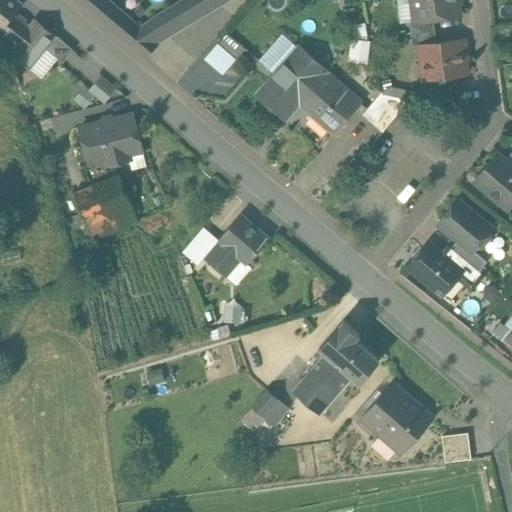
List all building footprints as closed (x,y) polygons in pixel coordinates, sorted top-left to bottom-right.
[(30,28),(13,15),(21,5),(13,0),(0,0),(0,29),(4,32),(19,44),(11,54),(28,68),(54,36),(36,21),(30,28)] [(77,0),(145,56),(156,42),(139,28),(106,0),(77,0)] [(184,0),(139,28),(156,42),(225,0),(184,0)] [(456,0),(412,0),(415,21),(433,19),(459,16),(456,0)] [(433,19),(415,21),(409,22),(411,34),(435,31),(433,19)] [(435,31),(411,34),(412,46),(421,45),(436,43),(435,31)] [(19,44),(4,32),(0,36),(8,57),(11,54),(19,44)] [(310,34),(257,95),(286,120),(300,103),(305,98),(304,97),(327,70),(328,71),(338,59),(310,34)] [(436,43),(421,45),(426,79),(465,74),(464,63),(465,63),(462,40),(436,43)] [(353,48),(363,67),(374,64),(363,43),(353,48)] [(327,70),(304,97),(305,98),(300,103),(308,111),(334,133),(360,103),(326,73),(328,71),(327,70)] [(104,73),(89,86),(103,102),(118,89),(104,73)] [(409,100),(383,95),(382,91),(381,92),(362,115),(383,133),(409,101),(409,100)] [(116,121),(110,117),(104,119),(102,122),(80,128),(89,163),(105,159),(107,166),(128,161),(126,153),(142,149),(134,116),(116,121)] [(511,167),(497,155),(475,181),(508,209),(511,204),(511,167)] [(119,176),(75,193),(87,225),(132,207),(119,176)] [(491,229),(458,202),(440,223),(445,227),(448,227),(452,230),(452,234),(459,239),(473,251),(476,248),(482,247),(489,239),(488,233),(491,229)] [(132,207),(87,225),(93,239),(138,222),(132,207)] [(268,239),(241,215),(220,240),(242,259),(247,263),(268,239)] [(473,251),(459,239),(451,248),(479,272),(487,262),(473,251)] [(221,240),(205,259),(226,277),(236,266),(242,259),(221,240)] [(444,258),(440,254),(436,255),(432,251),(431,247),(428,244),(410,266),(443,294),(461,273),(462,272),(444,258)] [(479,272),(451,248),(444,258),(462,272),(461,273),(471,282),(479,272)] [(236,266),(226,277),(234,283),(243,272),(236,266)] [(360,335),(344,320),(319,348),(326,353),(352,377),(359,383),(379,360),(356,339),(360,335)] [(511,330),(511,329),(503,339),(511,347),(511,330)] [(326,353),(294,390),(320,413),(352,377),(326,353)] [(432,418),(392,383),(363,416),(399,448),(413,432),(417,436),(432,418)] [(289,408),(267,389),(252,407),(266,419),(273,426),(289,408)] [(266,419),(252,407),(240,421),(253,433),(266,419)] [(468,433),(442,436),(445,462),(471,459),(468,433)]
